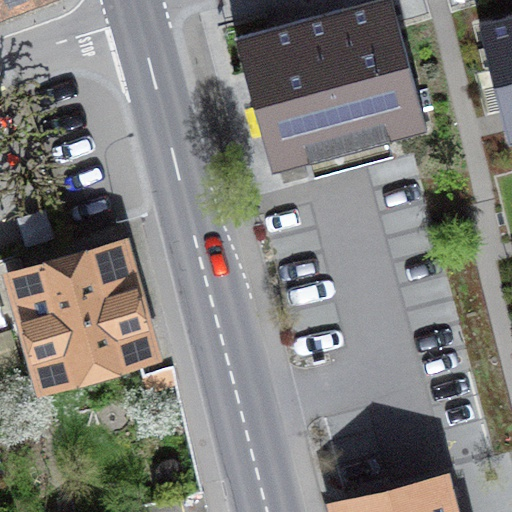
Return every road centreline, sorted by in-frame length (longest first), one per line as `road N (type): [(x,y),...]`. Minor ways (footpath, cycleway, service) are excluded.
road 1 (primary): [(131,2),(265,511)]
road 2 (residential): [(131,2),(109,25),(0,62)]
